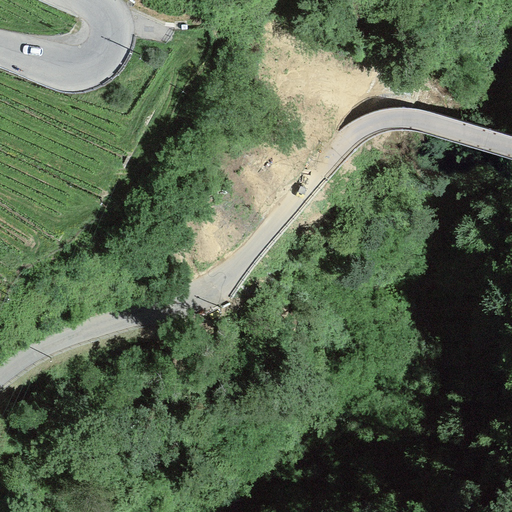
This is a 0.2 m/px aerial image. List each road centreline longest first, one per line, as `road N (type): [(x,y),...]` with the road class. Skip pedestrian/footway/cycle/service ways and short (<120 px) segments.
road 1 (unclassified): [(511,149),(413,120),(363,127),(224,279),(44,347),(0,376)]
road 2 (tertiary): [(0,45),(68,64),(101,60),(111,24),(84,0)]
